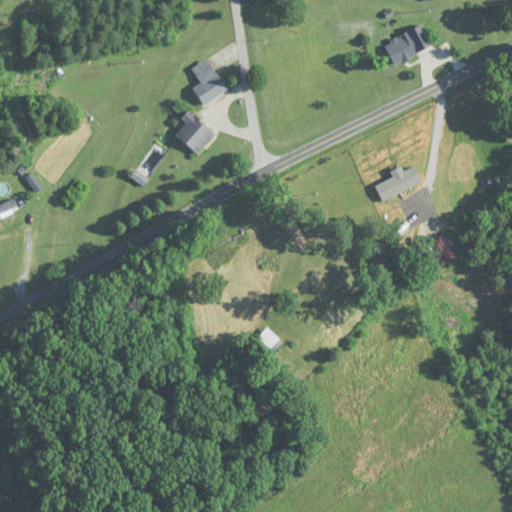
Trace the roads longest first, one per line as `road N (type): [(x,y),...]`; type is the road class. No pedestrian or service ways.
road 1 (tertiary): [(511,47),(265,170),(0,320)]
road 2 (residential): [(265,170),(238,0)]
